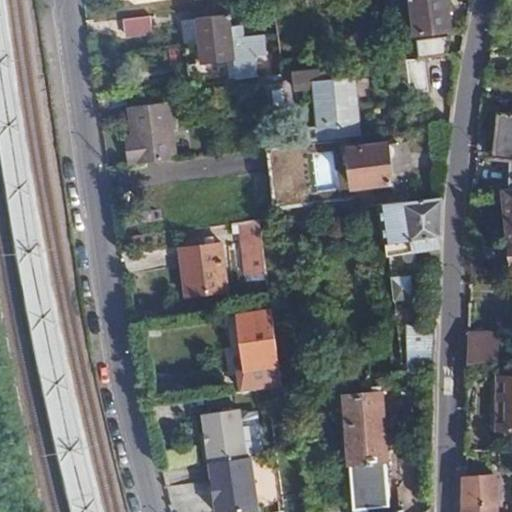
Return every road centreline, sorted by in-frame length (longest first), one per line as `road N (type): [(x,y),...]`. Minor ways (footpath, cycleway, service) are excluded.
road 1 (residential): [(67,0),(123,390),(153,511)]
road 2 (tertiary): [(486,0),(458,169),(446,511)]
